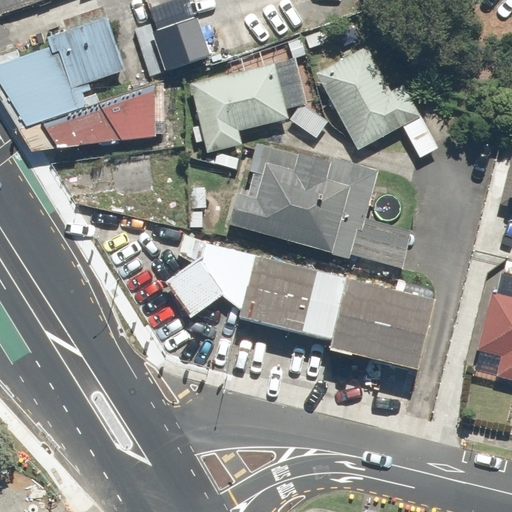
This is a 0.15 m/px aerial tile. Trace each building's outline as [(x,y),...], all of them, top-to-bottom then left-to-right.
[(198,16),(149,33),(162,71),(211,53),(198,16)] [(111,26),(0,62),(0,86),(24,125),(40,120),(85,105),(79,87),(127,71),(111,26)] [(406,126),(420,119),(405,93),(392,100),(364,49),(316,76),(358,152),(406,126)] [(190,83),(197,111),(195,112),(200,127),(203,139),(204,139),(209,152),(242,141),(238,131),(288,118),(275,63),(190,83)] [(40,120),(60,146),(156,137),(155,82),(85,105),(40,120)] [(248,150),(230,232),(343,258),(362,175),(248,150)] [(428,296),(252,255),(204,242),(164,283),(223,293),(239,306),(236,326),(412,366),(428,296)] [(501,377),(511,379),(511,300),(492,296),(480,356),(504,361),(501,377)]
